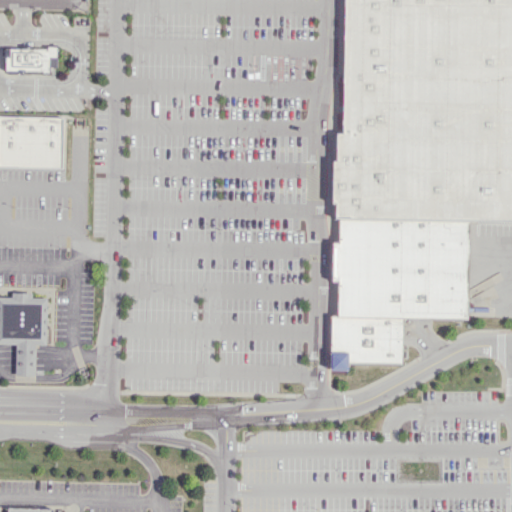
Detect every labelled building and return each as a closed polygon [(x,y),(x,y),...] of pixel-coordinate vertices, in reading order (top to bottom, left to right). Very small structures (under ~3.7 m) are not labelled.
[(511,0),(511,222),(338,219),(339,204),(336,204),(336,161),(339,161),(340,133),(346,133),(348,0),(511,0)] [(3,49),(3,70),(48,71),(48,56),(56,56),(56,46),(46,47),(46,49),(28,49),(28,46),(21,46),(22,49),(3,49)] [(0,115),(0,166),(61,167),(62,116),(0,115)] [(338,219),(338,242),(331,242),(331,281),(337,281),(336,316),(468,319),(470,221),(338,219)] [(11,292),(11,297),(0,297),(0,344),(15,344),(15,354),(14,376),(34,377),(35,353),(35,344),(45,345),(45,298),(31,298),(31,292),(11,292)] [(331,316),(336,316),(401,318),(400,363),(346,361),(346,369),(329,369),(331,316)]
